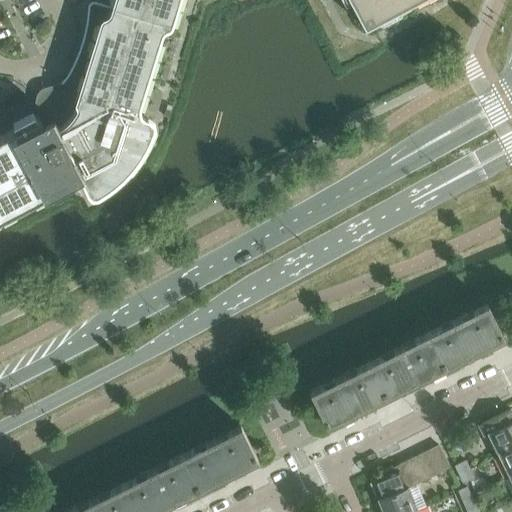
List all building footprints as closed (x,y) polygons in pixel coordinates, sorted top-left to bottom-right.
[(41,107),(40,108),(39,109),(38,110),(38,111),(39,112),(40,115),(39,116),(36,118),(15,129),(0,136),(0,218),(73,180),(72,177),(79,173),(81,172),(82,175),(88,190),(89,192),(89,193),(92,195),(96,194),(98,193),(102,191),(106,188),(111,184),(114,182),(121,176),(124,173),(130,166),(133,162),(136,158),(139,154),(141,150),(144,146),(145,144),(146,142),(148,137),(152,129),(152,127),(152,126),(152,122),(149,120),(142,118),(139,113),(139,112),(138,108),(139,108),(165,23),(172,25),(179,0),(112,0),(111,5),(111,7),(104,5),(95,2),(93,2),(91,3),(90,4),(89,5),(89,7),(89,8),(87,22),(85,32),(82,44),(79,52),(76,59),(72,68),(66,78),(60,87),(58,90),(55,94),(48,102),(45,104),(41,107)] [(416,0),(349,0),(365,28),(416,0)] [(504,338),(487,303),(427,333),(445,368),(504,338)] [(385,397),(445,368),(427,333),(368,362),(385,397)] [(326,427),(385,397),(368,362),(308,392),(326,427)] [(511,447),(511,414),(509,409),(477,425),(482,435),(487,433),(497,455),(511,447)] [(259,461),(241,426),(182,456),(199,491),(259,461)] [(449,471),(436,446),(426,451),(438,475),(449,471)] [(511,474),(511,447),(497,455),(508,477),(511,474)] [(438,475),(426,451),(416,456),(428,480),(438,475)] [(156,511),(199,491),(182,456),(123,485),(136,511),(156,511)] [(428,480),(416,456),(406,461),(417,484),(428,480)] [(470,469),(466,460),(454,465),(458,475),(470,469)] [(417,484),(406,461),(369,480),(377,500),(376,500),(381,511),(408,511),(425,505),(417,484)] [(475,478),(470,469),(458,475),(463,483),(475,478)] [(136,511),(123,485),(68,511),(136,511)] [(472,497),(467,486),(457,490),(462,502),(472,497)] [(468,511),(477,508),(472,497),(462,502),(467,511),(468,511)]
